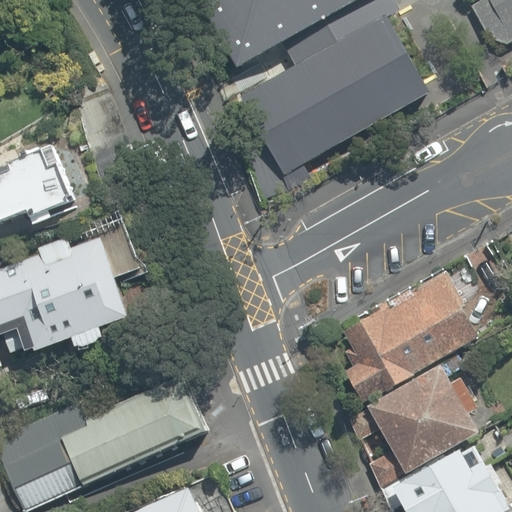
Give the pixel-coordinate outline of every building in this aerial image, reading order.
[(359,0),(197,0),(237,69),(283,44),(359,0)] [(394,0),(359,0),(283,44),(296,66),(384,14),(386,18),(398,12),(400,11),(394,0)] [(511,0),(477,0),(479,2),(470,7),(489,42),(506,47),(511,43),(511,0)] [(384,14),(296,66),(240,98),(284,176),(430,93),(423,81),(386,18),(384,14)] [(0,225),(75,202),(49,147),(0,170),(0,225)] [(138,315),(110,231),(0,265),(0,332),(25,323),(38,351),(138,315)] [(479,338),(444,276),(342,333),(351,349),(345,353),(353,368),(347,371),(364,402),(479,338)] [(443,364),(347,416),(374,487),(480,434),(469,415),(478,409),(469,374),(452,384),(443,364)] [(19,511),(211,438),(187,377),(84,417),(79,404),(0,434),(0,469),(16,511),(19,511)] [(505,511),(510,510),(473,446),(392,487),(405,511),(505,511)] [(202,511),(189,484),(125,511),(202,511)]
